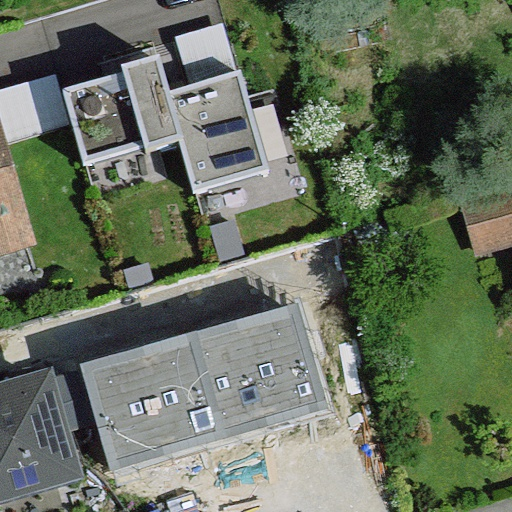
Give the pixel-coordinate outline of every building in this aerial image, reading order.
[(0,247),(29,238),(0,136),(0,247)] [(511,188),(468,201),(483,253),(511,245),(511,188)] [(278,257),(218,274),(227,304),(287,287),(278,257)] [(198,358),(142,375),(154,416),(174,410),(184,445),(297,413),(286,377),(277,380),(265,338),(238,347),(233,334),(195,345),(198,358)] [(56,388),(0,405),(0,511),(7,511),(79,494),(56,388)]
